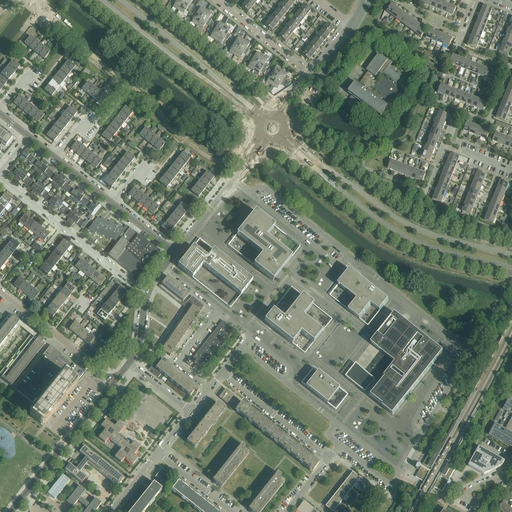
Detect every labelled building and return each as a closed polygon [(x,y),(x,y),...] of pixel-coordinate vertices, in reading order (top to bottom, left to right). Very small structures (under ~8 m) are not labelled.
[(178,11),(183,3),(177,0),(171,0),(172,0),(176,3),(173,8),(178,11)] [(192,0),(184,0),(183,3),(192,9),(194,7),(192,6),(190,4),(192,0)] [(250,0),(246,0),(245,2),(252,8),(255,4),(250,0)] [(293,5),(287,0),(285,0),(282,3),(289,9),(293,5)] [(439,1),(436,0),(432,0),(430,7),(436,10),(439,1)] [(445,3),(439,1),(436,10),(441,12),(445,3)] [(252,8),(245,2),(241,7),(248,13),(252,8)] [(192,9),(183,3),(178,11),(184,14),(187,9),(189,11),(189,12),(190,13),(192,9)] [(289,9),(282,3),(279,8),(286,13),(289,9)] [(450,5),(445,3),(441,12),(447,14),(450,5)] [(387,12),(391,16),(392,16),(397,8),(392,4),(387,12)] [(303,5),(300,10),(307,15),(310,11),(303,5)] [(456,8),(450,5),(447,14),(453,16),(456,8)] [(483,6),(481,12),(490,15),(492,9),(483,6)] [(195,11),(194,13),(202,18),(206,11),(201,7),(198,12),(195,11)] [(286,13),(279,8),(275,12),(282,18),(286,13)] [(402,12),(397,8),(392,16),(396,19),(402,12)] [(300,10),(296,14),(303,20),(307,15),(300,10)] [(212,14),(206,11),(202,18),(210,23),(211,24),(213,21),(209,19),(212,14)] [(282,18),(275,12),(272,17),(279,22),(282,18)] [(407,15),(402,12),(396,19),(401,23),(407,15)] [(481,12),(479,17),(488,21),(490,15),(481,12)] [(191,23),(197,26),(202,18),(194,13),(192,16),(194,18),(191,23)] [(296,14),(293,19),(300,24),(303,20),(296,14)] [(412,19),(407,15),(401,23),(406,27),(412,19)] [(279,22),(272,17),(268,21),(275,27),(279,22)] [(479,17),(477,23),(485,27),(488,21),(479,17)] [(210,23),(202,18),(197,26),(203,29),(206,24),(210,27),(211,24),(210,23)] [(293,19),(289,23),(296,29),(300,24),(293,19)] [(417,23),(412,19),(406,27),(411,30),(417,23)] [(275,27),(268,21),(265,26),(272,31),(275,27)] [(214,26),(212,28),(220,33),(225,26),(220,22),(216,27),(214,26)] [(289,23),(285,28),(292,33),(296,29),(289,23)] [(422,26),(417,23),(411,30),(416,34),(422,26)] [(477,23),(474,29),(483,32),(485,27),(477,23)] [(327,24),(323,28),(330,34),(334,29),(327,24)] [(225,26),(220,33),(228,38),(230,35),(228,34),(231,29),(225,26)] [(427,30),(422,26),(416,34),(421,38),(427,30)] [(210,37),(216,41),(220,33),(212,28),(211,31),(213,32),(210,37)] [(285,28),(282,32),(289,38),(292,33),(285,28)] [(330,34),(323,28),(320,33),(327,39),(330,34)] [(474,29),(472,34),(481,38),(483,32),(474,29)] [(426,38),(432,41),(435,32),(429,30),(426,38)] [(289,38),(282,32),(278,37),(285,42),(289,38)] [(441,34),(435,32),(432,41),(437,43),(441,34)] [(220,33),(216,41),(221,44),(224,39),(227,41),(228,38),(220,33)] [(327,39),(320,33),(316,37),(323,43),(327,39)] [(447,37),(441,34),(437,43),(443,45),(447,37)] [(472,34),(470,40),(478,44),(481,38),(472,34)] [(24,44),(29,48),(35,40),(30,37),(24,44)] [(233,41),(231,43),(239,48),(244,40),(238,37),(235,42),(233,41)] [(323,43),(316,37),(312,42),(319,47),(323,43)] [(453,39),(447,37),(443,45),(449,48),(453,39)] [(35,40),(29,48),(34,52),(40,44),(35,40)] [(244,40),(239,48),(247,53),(249,50),(246,49),(249,44),(244,40)] [(476,49),(478,44),(470,40),(467,46),(476,49)] [(511,44),(511,43),(504,40),(501,46),(510,50),(511,44)] [(319,47),(312,42),(309,46),(316,52),(319,47)] [(229,52),(234,56),(239,48),(231,43),(229,46),(232,47),(229,52)] [(40,44),(34,52),(39,56),(45,48),(40,44)] [(316,52),(309,46),(305,51),(312,56),(316,52)] [(510,50),(501,46),(499,52),(508,55),(510,50)] [(45,48),(39,56),(44,60),(50,52),(45,48)] [(239,48),(234,56),(240,59),(243,54),(246,56),(247,53),(239,48)] [(394,60),(396,57),(386,49),(385,50),(387,51),(385,53),(394,60)] [(312,56),(305,51),(302,55),(309,61),(312,56)] [(252,56),(250,58),(258,63),(263,55),(257,52),(254,57),(252,56)] [(386,104),(393,109),(405,93),(393,84),(394,82),(396,83),(401,77),(389,68),(388,67),(392,62),(388,59),(387,61),(379,54),(366,71),(368,72),(363,79),(364,81),(360,86),(355,83),(348,93),(358,100),(381,117),(388,107),(380,101),(382,98),(388,102),(386,104)] [(265,64),(268,59),(263,55),(258,63),(266,68),(268,69),(269,66),(265,64)] [(449,64),(455,66),(459,58),(453,55),(449,64)] [(253,71),(258,63),(250,58),(248,61),(251,62),(248,67),(253,71)] [(464,60),(459,58),(455,66),(461,68),(464,60)] [(470,62),(464,60),(461,68),(467,71),(470,62)] [(12,61),(9,66),(16,72),(20,67),(12,61)] [(68,61),(64,66),(71,72),(75,67),(68,61)] [(476,64),(470,62),(467,71),(472,73),(476,64)] [(258,63),(253,71),(256,72),(255,74),(258,76),(260,72),(264,74),(266,71),(265,70),(266,68),(258,63)] [(481,67),(476,64),(472,73),(478,75),(481,67)] [(16,72),(9,66),(5,71),(12,77),(16,72)] [(64,66),(60,71),(67,77),(71,72),(64,66)] [(277,78),(281,70),(276,67),(273,72),(269,69),(267,72),(269,73),(277,78)] [(487,69),(481,67),(478,75),(484,78),(487,69)] [(493,71),(487,69),(484,78),(489,80),(493,71)] [(287,74),(281,70),(277,78),(285,83),(286,80),(284,79),(287,74)] [(12,77),(5,71),(1,76),(8,82),(12,77)] [(60,71),(56,76),(63,82),(67,77),(60,71)] [(499,73),(493,71),(489,80),(495,82),(499,73)] [(266,82),(272,86),(277,78),(269,73),(267,76),(269,77),(266,82)] [(8,82),(1,76),(0,76),(0,83),(4,86),(8,82)] [(56,76),(52,81),(60,87),(63,82),(56,76)] [(285,83),(277,78),(272,86),(277,89),(280,84),(283,86),(285,83)] [(62,88),(60,87),(52,81),(48,86),(56,92),(58,93),(62,88)] [(82,90),(87,94),(93,86),(88,82),(82,90)] [(438,93),(443,96),(447,87),(441,85),(438,93)] [(52,97),(56,92),(48,86),(44,91),(52,97)] [(93,86),(87,94),(92,98),(98,90),(93,86)] [(453,89),(447,87),(443,96),(449,98),(453,89)] [(458,91),(453,89),(449,98),(455,100),(458,91)] [(98,90),(92,98),(97,101),(103,94),(98,90)] [(464,94),(458,91),(455,100),(460,102),(464,94)] [(103,94),(97,101),(102,105),(108,98),(103,94)] [(470,96),(464,94),(460,102),(466,105),(470,96)] [(511,97),(505,95),(503,101),(511,104),(511,103),(511,97)] [(14,104),(18,108),(24,100),(19,96),(14,104)] [(475,98),(470,96),(466,105),(472,107),(475,98)] [(481,100),(475,98),(472,107),(477,109),(481,100)] [(24,100),(18,108),(23,112),(29,104),(24,100)] [(487,103),(481,100),(477,109),(483,112),(487,103)] [(503,101),(501,107),(509,110),(511,104),(503,101)] [(29,104),(23,112),(28,115),(34,108),(29,104)] [(70,107),(66,112),(73,118),(77,113),(70,107)] [(125,107),(121,112),(129,118),(133,113),(125,107)] [(501,107),(498,112),(507,116),(509,110),(501,107)] [(34,108),(28,115),(33,119),(39,112),(34,108)] [(39,112),(33,119),(38,123),(44,116),(39,112)] [(73,118),(66,112),(62,117),(69,123),(73,118)] [(121,112),(117,117),(125,123),(129,118),(121,112)] [(439,112),(437,117),(446,121),(448,115),(439,112)] [(496,118),(505,122),(507,116),(498,112),(496,118)] [(69,123),(62,117),(58,122),(66,127),(69,123)] [(117,117),(113,122),(121,128),(125,123),(117,117)] [(446,121),(437,117),(435,123),(443,127),(446,121)] [(66,127),(58,122),(54,126),(62,132),(66,127)] [(113,122),(110,127),(117,133),(121,128),(113,122)] [(443,127),(435,123),(432,129),(441,132),(443,127)] [(463,131),(469,134),(473,125),(467,123),(463,131)] [(478,127),(473,125),(469,134),(475,136),(478,127)] [(62,132),(54,126),(50,131),(58,137),(62,132)] [(110,127),(106,132),(113,138),(117,133),(110,127)] [(484,129),(478,127),(475,136),(481,138),(484,129)] [(139,136),(144,140),(150,132),(145,128),(139,136)] [(441,132),(432,129),(430,134),(439,138),(441,132)] [(490,132),(484,129),(481,138),(486,140),(490,132)] [(58,137),(50,131),(46,136),(54,142),(58,137)] [(4,132),(0,137),(0,142),(2,143),(8,135),(4,132)] [(109,143),(113,138),(106,132),(102,137),(109,143)] [(150,132),(144,140),(149,143),(155,136),(150,132)] [(492,142),(498,144),(502,135),(496,133),(492,142)] [(439,138),(430,134),(428,140),(437,144),(439,138)] [(8,135),(2,143),(6,147),(12,138),(8,135)] [(507,138),(502,135),(498,144),(504,146),(507,138)] [(155,136),(149,143),(154,147),(160,140),(155,136)] [(160,140),(154,147),(159,151),(165,144),(160,140)] [(437,144),(428,140),(426,146),(434,149),(437,144)] [(71,150),(76,153),(82,146),(77,142),(71,150)] [(82,146),(76,153),(81,157),(87,150),(82,146)] [(434,149),(426,146),(423,151),(432,155),(434,149)] [(25,159),(30,164),(34,158),(28,153),(30,150),(28,148),(19,159),(23,162),(25,159)] [(87,150),(81,157),(86,161),(92,154),(87,150)] [(432,155),(423,151),(421,157),(430,161),(432,155)] [(127,153),(123,158),(131,164),(135,159),(127,153)] [(183,153),(179,158),(186,164),(190,159),(183,153)] [(92,154),(86,161),(91,165),(96,158),(92,154)] [(451,154),(448,160),(457,163),(459,157),(451,154)] [(40,163),(34,158),(30,164),(35,168),(33,170),(37,173),(46,162),(43,160),(40,163)] [(96,158),(91,165),(96,169),(102,162),(96,158)] [(123,158),(120,162),(119,162),(127,168),(131,164),(123,158)] [(179,158),(175,163),(182,169),(186,164),(179,158)] [(388,169),(394,171),(397,163),(391,160),(388,169)] [(448,160),(446,166),(455,169),(457,163),(448,160)] [(48,164),(46,162),(37,173),(41,176),(43,174),(48,178),(52,173),(46,168),(48,164)] [(119,162),(116,167),(123,173),(127,168),(119,162)] [(175,163),(171,168),(178,174),(182,169),(175,163)] [(403,165),(397,163),(394,171),(399,174),(403,165)] [(408,167),(403,165),(399,174),(405,176),(408,167)] [(13,179),(16,181),(24,171),(20,168),(19,170),(13,166),(9,171),(16,176),(13,179)] [(446,166),(444,171),(453,175),(455,169),(446,166)] [(116,167),(112,172),(119,178),(123,173),(116,167)] [(414,169),(408,167),(405,176),(411,178),(414,169)] [(171,168),(167,173),(174,178),(178,174),(171,168)] [(420,172),(414,169),(411,178),(416,180),(420,172)] [(24,171),(16,181),(18,184),(21,180),(27,185),(31,180),(26,176),(28,174),(24,171)] [(444,171),(442,177),(450,180),(453,175),(444,171)] [(478,171),(475,177),(484,181),(486,175),(478,171)] [(112,172),(108,177),(115,183),(119,178),(112,172)] [(207,172),(203,177),(210,183),(214,178),(207,172)] [(426,174),(420,172),(416,180),(422,183),(426,174)] [(58,178),(52,173),(48,178),(49,179),(53,182),(51,184),(55,187),(63,176),(61,174),(58,178)] [(167,173),(163,177),(171,183),(174,178),(167,173)] [(66,178),(63,176),(55,187),(59,190),(60,188),(66,192),(70,187),(63,182),(66,178)] [(104,182),(111,188),(115,183),(108,177),(104,182)] [(163,177),(159,182),(167,188),(171,183),(163,177)] [(210,183),(203,177),(199,182),(206,188),(210,183)] [(442,177),(439,183),(448,186),(450,180),(442,177)] [(484,181),(475,177),(473,183),(482,186),(484,181)] [(36,184),(31,180),(27,185),(33,190),(31,194),(33,196),(42,185),(38,182),(36,184)] [(500,180),(498,186),(507,190),(509,184),(500,180)] [(206,188),(199,182),(195,187),(202,193),(206,188)] [(439,183),(437,188),(446,192),(448,186),(439,183)] [(482,186),(473,183),(471,189),(480,192),(482,186)] [(46,188),(42,185),(33,196),(36,198),(39,194),(45,199),(49,194),(48,193),(44,190),(46,188)] [(498,186),(496,192),(504,195),(507,190),(498,186)] [(76,192),(70,187),(66,192),(71,196),(69,198),(73,201),(81,191),(79,188),(76,192)] [(202,193),(195,187),(191,192),(198,198),(202,193)] [(128,195),(133,199),(139,192),(134,188),(128,195)] [(437,188),(435,194),(443,197),(446,192),(437,188)] [(480,192),(471,189),(469,194),(477,198),(480,192)] [(84,193),(81,191),(73,201),(77,204),(78,202),(83,206),(87,201),(81,196),(84,193)] [(139,192),(133,199),(138,203),(144,196),(139,192)] [(496,192),(494,198),(502,201),(504,195),(496,192)] [(5,193),(1,199),(9,204),(12,199),(5,193)] [(54,198),(49,194),(45,199),(51,204),(48,208),(51,210),(60,199),(56,196),(54,198)] [(432,200),(441,203),(443,197),(435,194),(432,200)] [(477,198),(469,194),(466,200),(475,203),(477,198)] [(144,196),(138,203),(143,207),(149,200),(144,196)] [(494,198),(491,203),(500,207),(502,201),(494,198)] [(1,199),(0,199),(0,205),(5,209),(9,204),(1,199)] [(64,202),(60,199),(51,210),(54,212),(57,209),(63,214),(67,208),(62,204),(64,202)] [(149,200),(143,207),(148,211),(154,204),(149,200)] [(475,203),(466,200),(464,206),(473,209),(475,203)] [(94,206),(87,201),(83,206),(88,210),(87,212),(91,216),(99,205),(96,203),(94,206)] [(491,203),(489,209),(498,212),(500,207),(491,203)] [(154,204),(148,211),(153,215),(159,208),(154,204)] [(181,204),(177,209),(185,215),(189,210),(181,204)] [(473,209),(464,206),(462,211),(470,215),(473,209)] [(72,213),(67,208),(63,214),(69,219),(66,222),(69,224),(78,213),(74,210),(72,213)] [(185,215),(177,209),(173,214),(181,219),(185,215)] [(489,209),(487,215),(495,218),(498,212),(489,209)] [(292,258),(266,238),(275,227),(255,211),(236,235),(262,255),(253,266),(260,271),(273,281),(277,276),(292,258)] [(85,223),(80,219),(81,216),(78,213),(69,224),(72,226),(75,223),(81,228),(83,226),(85,223)] [(181,219),(173,214),(170,218),(177,224),(181,219)] [(30,219),(25,215),(19,222),(24,226),(30,219)] [(493,224),(495,218),(487,215),(484,221),(493,224)] [(118,244),(130,229),(126,226),(123,229),(121,227),(118,224),(116,226),(113,224),(110,221),(108,223),(105,221),(106,221),(102,218),(100,220),(98,218),(98,217),(88,230),(95,235),(96,233),(102,238),(104,236),(110,241),(111,239),(118,244)] [(177,224),(170,218),(166,223),(173,229),(177,224)] [(35,223),(30,219),(24,226),(29,230),(35,223)] [(40,227),(35,223),(29,230),(34,234),(40,227)] [(173,229),(166,223),(162,228),(169,234),(173,229)] [(44,231),(40,227),(34,234),(39,238),(44,231)] [(125,250),(129,245),(138,235),(130,229),(118,244),(108,256),(138,280),(147,268),(125,250)] [(49,235),(44,231),(39,238),(44,242),(49,235)] [(138,235),(138,236),(130,246),(129,245),(125,250),(147,268),(160,252),(138,235)] [(12,239),(8,244),(16,250),(20,245),(12,239)] [(64,240),(60,245),(67,251),(71,246),(64,240)] [(16,250),(8,244),(5,249),(12,255),(16,250)] [(60,245),(56,250),(63,256),(67,251),(60,245)] [(233,266),(213,251),(207,258),(193,247),(178,267),(192,278),(202,266),(240,296),(252,281),(233,266)] [(12,255),(5,249),(1,254),(8,260),(12,255)] [(56,250),(52,255),(59,261),(63,256),(56,250)] [(8,260),(1,254),(0,255),(0,261),(4,265),(8,260)] [(52,255),(48,260),(55,266),(59,261),(52,255)] [(48,260),(44,265),(51,271),(55,266),(48,260)] [(72,265),(75,267),(80,271),(86,264),(81,260),(79,263),(76,260),(72,265)] [(91,268),(86,264),(80,271),(85,275),(91,268)] [(47,276),(51,271),(44,265),(40,270),(47,276)] [(96,272),(91,268),(85,275),(90,279),(96,272)] [(389,301),(350,270),(347,274),(338,285),(357,300),(348,311),(360,320),(371,305),(380,312),(389,301)] [(101,275),(96,272),(90,279),(95,283),(101,275)] [(106,280),(101,275),(95,283),(100,287),(106,280)] [(167,277),(164,281),(161,285),(165,288),(172,280),(169,278),(167,277)] [(19,278),(14,285),(19,289),(24,282),(19,278)] [(172,280),(165,288),(170,292),(176,284),(172,280)] [(24,282),(19,289),(23,293),(29,286),(24,282)] [(68,284),(64,289),(71,294),(75,289),(68,284)] [(176,284),(170,292),(174,295),(180,287),(176,284)] [(29,286),(23,293),(28,297),(34,290),(29,286)] [(120,286),(116,291),(124,297),(128,292),(120,286)] [(180,287),(174,295),(178,298),(184,291),(180,287)] [(71,294),(64,289),(60,293),(67,299),(71,294)] [(34,290),(28,297),(33,301),(39,294),(34,290)] [(124,297),(116,291),(113,296),(120,301),(124,297)] [(184,291),(178,298),(182,302),(189,294),(184,291)] [(67,299),(60,293),(56,298),(63,304),(67,299)] [(120,301),(113,296),(109,300),(116,306),(120,301)] [(322,332),(303,317),(313,305),(302,296),(283,319),(273,310),(264,322),(292,344),(300,333),(313,343),(322,332)] [(191,308),(186,315),(194,321),(204,306),(192,297),(186,304),(191,308)] [(63,304),(56,298),(52,303),(60,309),(63,304)] [(116,306),(109,300),(105,305),(112,311),(116,306)] [(60,309),(52,303),(48,308),(56,314),(60,309)] [(112,311),(105,305),(101,310),(108,316),(112,311)] [(56,314),(48,308),(44,313),(52,319),(56,314)] [(108,316),(101,310),(97,315),(104,321),(108,316)] [(393,415),(443,352),(395,314),(390,320),(371,344),(379,351),(364,370),(355,363),(344,377),(355,385),(364,392),(374,379),(379,383),(368,396),(393,415)] [(0,352),(23,324),(11,315),(9,318),(10,319),(2,330),(0,329),(0,328),(0,352)] [(186,315),(183,320),(191,325),(194,321),(186,315)] [(183,320),(180,324),(188,330),(191,325),(183,320)] [(223,321),(219,325),(225,330),(228,326),(223,321)] [(69,329),(74,333),(80,326),(75,322),(69,329)] [(178,326),(177,328),(185,334),(188,330),(180,324),(178,326)] [(219,325),(216,329),(228,339),(231,335),(225,330),(219,325)] [(80,326),(74,333),(79,337),(85,330),(80,326)] [(234,331),(228,326),(225,330),(231,335),(234,331)] [(177,328),(174,333),(182,339),(185,334),(177,328)] [(216,329),(213,333),(225,343),(228,339),(216,329)] [(85,330),(79,337),(84,341),(89,334),(85,330)] [(11,386),(44,346),(46,343),(33,332),(0,373),(0,377),(5,382),(11,386)] [(174,333),(171,337),(179,343),(182,339),(174,333)] [(213,333),(210,337),(221,347),(225,343),(213,333)] [(89,334),(84,341),(88,345),(94,338),(89,334)] [(171,337),(168,342),(176,347),(179,343),(171,337)] [(210,337),(206,341),(218,351),(221,347),(210,337)] [(94,338),(88,345),(93,349),(99,342),(94,338)] [(206,341),(203,345),(215,355),(218,351),(206,341)] [(99,342),(93,349),(98,353),(104,346),(99,342)] [(176,347),(168,342),(165,346),(173,352),(176,347)] [(203,345),(201,349),(200,349),(212,359),(215,355),(203,345)] [(79,380),(81,377),(82,376),(84,373),(50,346),(16,390),(38,408),(33,415),(44,423),(49,417),(79,380)] [(173,352),(165,346),(161,351),(170,356),(173,352)] [(193,358),(205,368),(212,359),(200,349),(193,358)] [(196,389),(165,364),(166,363),(163,360),(160,358),(158,362),(157,361),(151,368),(150,367),(148,370),(158,378),(161,374),(190,397),(194,391),(196,393),(199,389),(197,387),(196,389)] [(339,389),(317,372),(305,387),(327,404),(339,389)] [(226,391),(220,397),(225,401),(224,402),(226,403),(227,401),(231,405),(234,401),(230,398),(232,396),(227,393),(228,392),(226,391)] [(511,400),(509,398),(503,409),(511,413),(511,416),(505,429),(495,424),(489,434),(502,442),(503,441),(511,446),(511,400)] [(242,402),(235,411),(248,421),(255,413),(242,402)] [(217,403),(207,416),(215,423),(225,410),(217,403)] [(267,423),(255,413),(248,421),(261,431),(267,423)] [(207,416),(197,429),(205,435),(215,423),(207,416)] [(114,427),(106,420),(101,426),(105,430),(98,438),(105,443),(108,439),(121,449),(114,458),(121,463),(124,459),(132,465),(138,459),(134,456),(140,447),(134,442),(132,444),(127,440),(119,434),(124,428),(121,425),(118,422),(114,427)] [(280,433),(267,423),(261,431),(274,441),(280,433)] [(197,429),(191,436),(186,442),(195,448),(205,435),(197,429)] [(293,443),(280,433),(274,441),(287,451),(293,443)] [(306,453),(293,443),(287,451),(299,462),(306,453)] [(216,478),(215,477),(213,480),(212,481),(214,482),(213,483),(215,485),(216,484),(221,488),(222,488),(249,454),(243,449),(245,447),(242,444),(240,447),(241,448),(216,478)] [(70,464),(64,470),(81,484),(82,483),(83,482),(86,477),(79,472),(87,463),(112,482),(110,486),(111,485),(113,486),(112,487),(115,490),(124,478),(84,446),(79,452),(86,458),(76,469),(70,464)] [(477,451),(468,467),(482,474),(484,475),(502,466),(505,462),(479,447),(477,451)] [(319,464),(306,453),(299,462),(312,472),(319,464)] [(455,469),(451,466),(449,465),(447,464),(436,458),(435,457),(433,456),(429,454),(417,475),(416,477),(442,492),(443,489),(455,469)] [(162,471),(157,477),(161,481),(162,483),(164,481),(168,484),(170,481),(166,478),(168,476),(165,473),(166,472),(165,471),(164,472),(162,471)] [(352,472),(352,473),(349,477),(356,483),(360,478),(352,472)] [(252,507),(251,506),(248,509),(249,511),(248,511),(260,511),(285,482),(279,478),(281,476),(277,473),(275,475),(276,476),(252,507)] [(63,475),(48,493),(55,499),(70,480),(63,475)] [(356,483),(349,477),(345,481),(353,487),(356,483)] [(353,487),(345,481),(342,485),(350,491),(353,487)] [(178,482),(172,490),(185,501),(191,492),(178,482)] [(153,483),(143,496),(152,502),(162,490),(153,483)] [(350,491),(342,485),(339,489),(346,496),(350,491)] [(90,505),(88,503),(80,498),(86,491),(79,486),(66,503),(72,508),(78,501),(87,509),(84,511),(94,511),(101,504),(95,499),(90,505)] [(346,496),(339,489),(335,494),(343,500),(346,496)] [(204,502),(191,492),(185,501),(197,511),(204,502)] [(343,500),(335,494),(332,498),(340,504),(343,500)] [(143,496),(133,509),(137,511),(143,511),(152,502),(143,496)] [(340,504),(332,498),(329,502),(336,508),(340,504)] [(296,510),(298,511),(302,511),(308,505),(303,501),(296,510)] [(216,511),(204,502),(197,511),(198,511),(216,511)] [(333,511),(336,508),(329,502),(325,507),(331,511),(333,511)] [(503,502),(498,509),(502,511),(503,511),(508,506),(503,502)]
